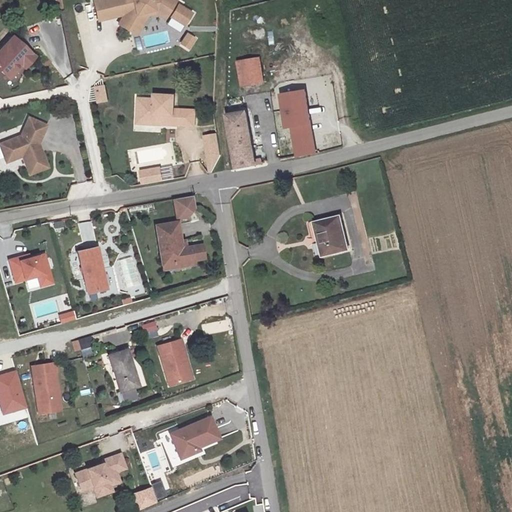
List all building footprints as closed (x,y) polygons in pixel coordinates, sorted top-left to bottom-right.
[(175,0),(95,0),(99,18),(124,12),(125,16),(120,23),(134,32),(140,22),(138,14),(153,10),(157,9),(171,19),(172,17),(180,6),(181,4),(175,0)] [(193,14),(180,6),(172,17),(185,25),(193,14)] [(138,14),(140,22),(134,32),(138,34),(153,10),(138,14)] [(196,39),(188,34),(181,43),(189,49),(196,39)] [(0,52),(0,75),(6,81),(20,67),(25,70),(33,61),(12,40),(12,41),(0,52)] [(236,61),(241,85),(262,81),(257,56),(236,61)] [(94,87),(97,101),(106,100),(103,85),(94,87)] [(289,151),(290,156),(314,152),(304,90),(280,94),(286,133),(292,132),(295,150),(289,151)] [(153,99),(137,99),(136,119),(160,120),(160,125),(194,126),(194,110),(173,109),(173,96),(153,95),(153,99)] [(253,159),(241,102),(225,105),(224,112),(236,168),(261,163),(260,158),(253,159)] [(21,135),(0,143),(0,147),(7,164),(23,158),(31,175),(50,167),(40,143),(47,125),(29,117),(21,135)] [(220,156),(217,134),(204,135),(208,168),(220,156)] [(139,169),(141,183),(160,179),(158,165),(139,169)] [(162,181),(173,180),(171,167),(161,168),(162,181)] [(194,196),(174,200),(178,220),(189,217),(196,208),(194,196)] [(306,216),(313,250),(344,243),(337,209),(306,216)] [(204,245),(188,248),(183,249),(181,241),(179,222),(157,226),(165,270),(176,268),(176,264),(206,258),(204,245)] [(78,248),(86,276),(88,285),(95,284),(96,287),(108,284),(98,244),(78,248)] [(41,252),(8,262),(13,279),(33,273),(37,285),(50,282),(41,252)] [(155,337),(154,320),(139,321),(140,338),(155,337)] [(178,340),(157,346),(168,386),(189,380),(178,340)] [(122,347),(104,352),(113,389),(132,385),(122,347)] [(53,363),(33,366),(39,411),(60,408),(53,363)] [(26,408),(16,371),(0,375),(0,402),(4,414),(26,408)] [(168,429),(178,456),(193,450),(192,445),(196,444),(217,436),(209,414),(168,429)] [(171,464),(177,462),(164,432),(158,435),(171,464)] [(93,492),(109,487),(107,481),(117,478),(113,467),(123,464),(117,449),(98,455),(99,458),(83,464),(85,469),(74,473),(78,486),(89,482),(93,492)] [(72,468),(74,473),(85,469),(83,464),(72,468)] [(158,478),(149,482),(153,491),(162,487),(158,478)] [(129,494),(134,506),(153,498),(149,486),(129,494)] [(153,491),(154,495),(164,492),(162,487),(153,491)]
